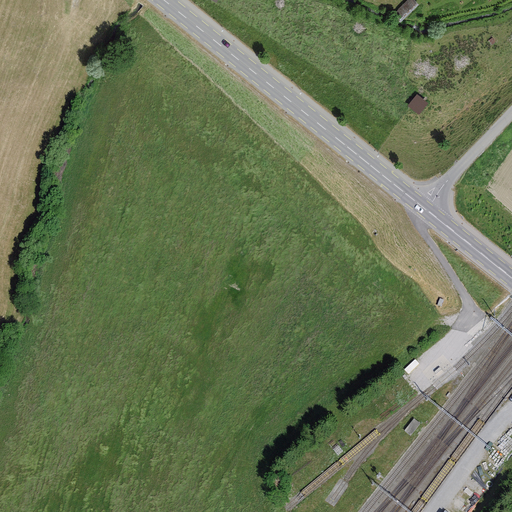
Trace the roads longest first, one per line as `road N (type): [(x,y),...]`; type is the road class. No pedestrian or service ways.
road 1 (secondary): [(424,207),(163,0)]
road 2 (unclassified): [(424,207),(511,113)]
